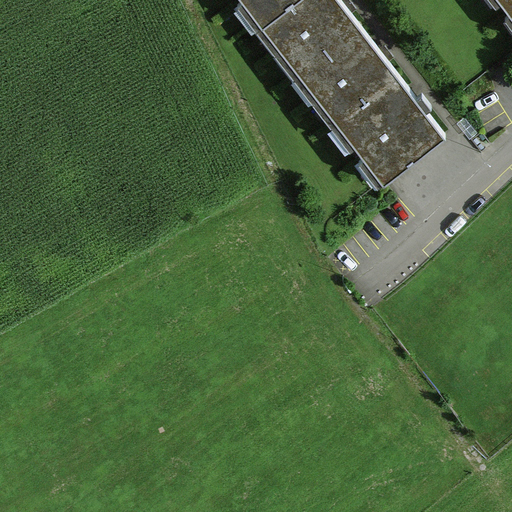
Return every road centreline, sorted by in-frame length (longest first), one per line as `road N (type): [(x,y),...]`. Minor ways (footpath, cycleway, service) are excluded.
road 1 (track): [(191,0),(315,248),(483,460)]
road 2 (residential): [(511,152),(359,291)]
